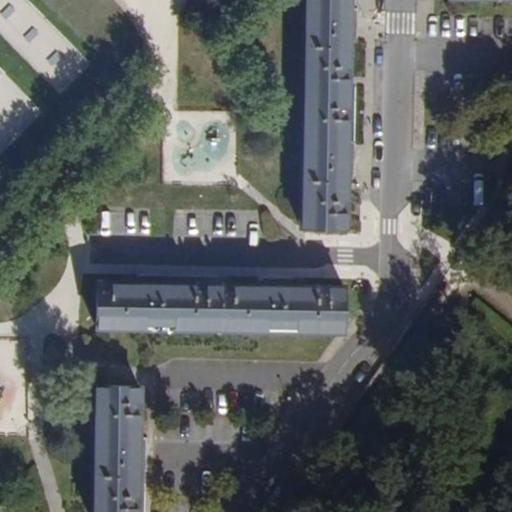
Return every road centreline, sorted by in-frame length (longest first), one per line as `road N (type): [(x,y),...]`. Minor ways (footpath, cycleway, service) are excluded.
road 1 (residential): [(397,257),(98,246)]
road 2 (residential): [(168,377),(337,383)]
road 3 (residential): [(337,383),(393,317),(397,257)]
road 4 (residential): [(399,171),(402,51)]
